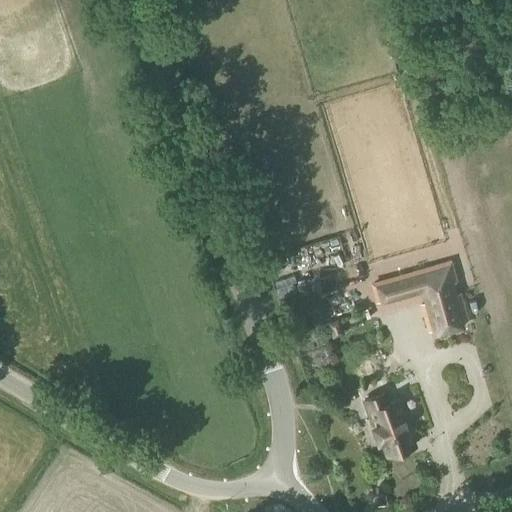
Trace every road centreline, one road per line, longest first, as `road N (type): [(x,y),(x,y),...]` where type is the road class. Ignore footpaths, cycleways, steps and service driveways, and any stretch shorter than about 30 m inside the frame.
road 1 (tertiary): [(279,481),(279,396),(136,0)]
road 2 (unclassified): [(279,481),(229,491),(165,476),(0,377)]
